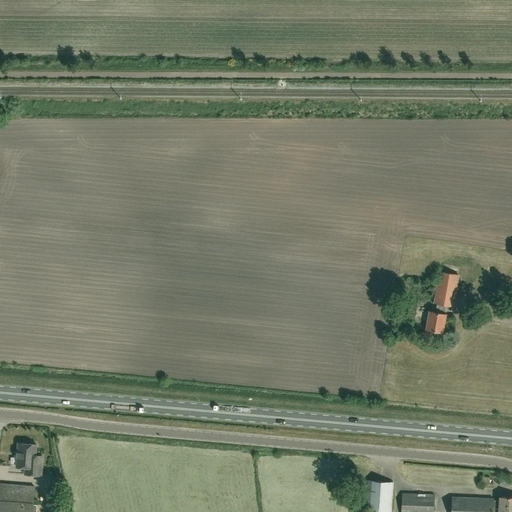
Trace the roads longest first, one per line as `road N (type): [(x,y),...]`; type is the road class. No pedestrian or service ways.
road 1 (unclassified): [(511,467),(0,414)]
road 2 (primary): [(511,438),(0,392)]
